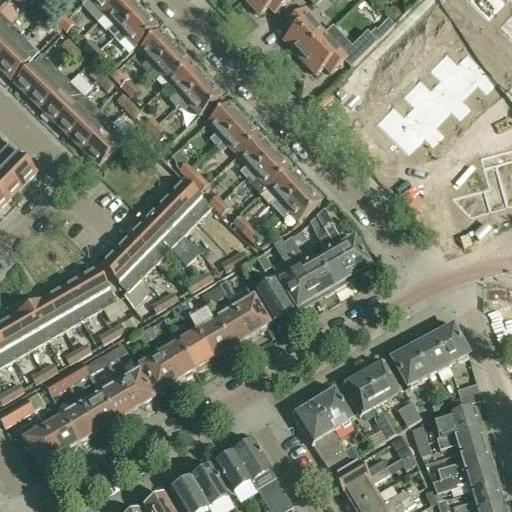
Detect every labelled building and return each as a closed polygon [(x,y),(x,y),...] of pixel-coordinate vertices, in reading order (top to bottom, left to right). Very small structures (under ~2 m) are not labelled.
[(27,2),(25,0),(11,0),(20,9),(27,2)] [(32,0),(32,1),(42,11),(51,0),(50,0),(32,0)] [(124,0),(91,0),(83,8),(83,7),(81,8),(97,25),(104,18),(124,0)] [(124,0),(104,18),(114,28),(108,34),(114,40),(142,14),(128,0),(124,0)] [(275,18),(292,1),(293,0),(244,0),(244,1),(261,19),(269,11),(275,18)] [(306,0),(314,9),(323,0),(306,0)] [(501,0),(464,0),(487,22),(505,3),(501,0)] [(0,38),(10,28),(19,19),(7,7),(0,14),(0,38)] [(45,20),(37,12),(29,18),(38,27),(45,20)] [(283,43),(299,61),(324,38),(314,27),(317,25),(304,12),(286,28),(292,35),(283,43)] [(125,40),(136,51),(157,31),(142,14),(114,40),(119,46),(125,40)] [(511,14),(498,28),(511,42),(511,14)] [(54,25),(60,30),(69,21),(63,16),(54,25)] [(59,33),(45,20),(38,27),(48,36),(47,37),(48,38),(45,41),(47,44),(59,33)] [(60,30),(67,37),(75,28),(69,21),(60,30)] [(0,38),(0,66),(24,41),(10,28),(0,38)] [(137,54),(148,65),(142,70),(148,77),(154,71),(176,51),(159,33),(137,54)] [(342,56),(324,38),(299,61),(316,79),(325,71),(331,78),(350,60),(344,54),(342,56)] [(0,72),(11,84),(39,55),(24,41),(0,66),(0,72)] [(61,49),(70,58),(77,51),(68,42),(61,49)] [(94,47),(85,55),(91,61),(100,53),(94,47)] [(112,47),(108,64),(133,70),(137,52),(112,47)] [(79,67),(85,61),(86,60),(77,51),(70,58),(79,67)] [(160,77),(169,87),(191,67),(176,51),(154,71),(148,77),(154,82),(160,77)] [(100,53),(91,61),(96,67),(105,59),(100,53)] [(446,54),(429,71),(439,81),(462,103),(477,87),(486,96),(497,85),(466,54),(456,64),(446,54)] [(42,58),(14,86),(29,101),(56,72),(42,58)] [(169,87),(178,97),(172,103),(178,109),(206,83),(191,67),(169,87)] [(96,70),(95,71),(88,77),(97,86),(105,79),(96,70)] [(29,101),(43,114),(70,86),(56,72),(29,101)] [(114,88),(105,79),(97,86),(107,96),(114,88)] [(419,81),(403,98),(413,108),(435,130),(451,114),(459,123),(470,111),(462,103),(439,81),(429,91),(419,81)] [(120,90),(126,96),(134,88),(128,82),(120,90)] [(200,120),(222,100),(206,83),(178,109),(184,115),(190,109),(200,120)] [(43,114),(56,128),(84,100),(70,86),(43,114)] [(140,94),(134,88),(126,96),(132,102),(140,94)] [(132,106),(123,97),(116,105),(125,114),(132,106)] [(56,128),(70,142),(98,114),(84,100),(56,128)] [(141,116),(132,106),(125,114),(134,123),(141,116)] [(228,106),(225,108),(206,126),(216,137),(209,143),(215,149),(243,122),(228,106)] [(393,108),(376,124),(409,157),(424,141),(433,150),(444,138),(435,130),(413,108),(403,118),(393,108)] [(70,142),(84,155),(112,127),(98,114),(70,142)] [(152,122),(144,129),(146,132),(150,136),(158,127),(152,122)] [(228,150),(237,160),(259,139),(243,122),(215,149),(222,156),(228,150)] [(99,170),(126,142),(112,127),(84,155),(99,170)] [(164,134),(158,127),(150,136),(156,142),(164,134)] [(237,160),(246,169),(239,175),(246,182),(275,156),(259,139),(237,160)] [(36,175),(8,148),(0,155),(0,168),(22,190),(36,175)] [(290,172),(275,156),(246,182),(253,190),(261,198),(290,172)] [(451,200),(470,219),(511,207),(511,161),(483,169),(488,190),(451,200)] [(178,174),(184,180),(192,171),(186,165),(178,174)] [(0,168),(0,195),(8,204),(22,190),(0,168)] [(184,180),(190,186),(198,177),(192,171),(184,180)] [(306,189),(290,172),(261,198),(260,199),(269,208),(270,208),(277,215),(306,189)] [(211,211),(183,184),(169,199),(197,226),(211,211)] [(321,205),(306,189),(277,215),(283,222),(290,216),(299,226),(321,205)] [(0,212),(8,204),(0,195),(0,212)] [(222,204),(217,198),(208,206),(214,212),(222,204)] [(169,199),(155,213),(183,240),(197,226),(169,199)] [(229,210),(222,204),(214,212),(220,219),(229,210)] [(155,213),(142,227),(170,254),(183,240),(155,213)] [(323,215),(317,220),(351,279),(369,269),(354,242),(343,248),(323,215)] [(232,227),(247,242),(256,234),(241,218),(232,227)] [(327,257),(317,263),(333,290),(351,279),(317,220),(310,226),(327,257)] [(142,227),(128,241),(156,268),(170,254),(142,227)] [(262,240),(256,234),(247,242),(253,249),(262,240)] [(128,241),(114,255),(143,282),(156,268),(128,241)] [(317,263),(307,269),(299,256),(291,241),(284,246),(315,300),(333,290),(317,263)] [(315,300),(284,246),(282,243),(273,248),(283,265),(272,271),(280,285),(296,311),(315,300)] [(114,255),(100,270),(128,297),(143,282),(114,255)] [(237,270),(248,263),(243,255),(232,261),(237,270)] [(264,258),(261,260),(257,263),(264,275),(271,270),(264,258)] [(220,268),(225,276),(237,270),(232,261),(220,268)] [(97,272),(79,282),(99,316),(103,313),(116,306),(116,304),(97,272)] [(213,284),(212,283),(208,275),(197,282),(202,290),(213,284)] [(79,282),(62,292),(82,325),(99,316),(79,282)] [(186,288),(190,296),(191,297),(202,290),(197,282),(186,288)] [(233,295),(226,285),(226,284),(219,289),(225,299),(226,299),(228,304),(235,300),(233,295)] [(274,286),(256,297),(273,326),(292,314),(274,286)] [(218,304),(225,299),(219,289),(212,293),(218,304)] [(62,292),(45,301),(65,335),(82,325),(62,292)] [(269,328),(253,302),(248,293),(228,304),(234,313),(250,340),(269,328)] [(178,305),(177,304),(173,296),(162,302),(167,311),(178,305)] [(45,301),(28,311),(48,345),(65,335),(45,301)] [(151,309),(156,317),(156,318),(167,311),(162,302),(151,309)] [(189,303),(180,308),(185,317),(194,312),(189,303)] [(115,324),(129,316),(124,306),(110,314),(115,324)] [(176,323),(185,317),(180,308),(170,314),(176,323)] [(197,327),(217,319),(213,309),(193,316),(197,327)] [(28,311),(11,321),(31,355),(48,345),(28,311)] [(234,313),(215,325),(231,351),(250,340),(234,313)] [(11,321),(0,327),(0,340),(14,364),(31,355),(11,321)] [(215,325),(196,336),(212,363),(231,351),(215,325)] [(120,327),(109,334),(114,342),(126,336),(120,327)] [(151,329),(144,334),(150,344),(158,340),(151,329)] [(447,370),(467,359),(452,331),(432,342),(447,370)] [(98,340),(103,348),(114,342),(109,334),(98,340)] [(144,334),(137,338),(144,349),(150,344),(144,334)] [(196,336),(178,348),(194,374),(212,363),(196,336)] [(0,340),(0,372),(14,364),(0,340)] [(453,380),(447,370),(432,342),(411,353),(427,381),(436,376),(442,386),(453,380)] [(94,360),(91,355),(86,347),(76,354),(80,362),(83,367),(94,360)] [(178,348),(159,359),(175,385),(194,374),(178,348)] [(392,364),(407,391),(427,381),(411,353),(392,364)] [(64,361),(69,369),(80,362),(76,354),(64,361)] [(159,359),(139,371),(155,397),(175,385),(159,359)] [(107,369),(102,360),(84,371),(89,379),(107,369)] [(47,382),(58,376),(53,367),(42,374),(47,382)] [(380,409),(380,408),(400,397),(384,369),(363,380),(380,409)] [(71,373),(62,378),(67,386),(76,381),(71,373)] [(35,389),(47,382),(42,374),(30,381),(35,389)] [(154,403),(137,375),(118,386),(134,414),(154,403)] [(62,378),(52,384),(57,392),(67,386),(62,378)] [(374,425),(386,445),(397,438),(393,431),(380,408),(380,409),(363,380),(343,391),(359,420),(371,414),(374,420),(374,425)] [(118,386),(99,397),(116,425),(134,414),(118,386)] [(18,388),(8,394),(13,402),(24,396),(18,388)] [(465,410),(481,405),(476,389),(460,394),(465,410)] [(0,398),(0,405),(1,408),(2,409),(13,402),(8,394),(0,398)] [(38,397),(27,404),(33,415),(44,409),(38,397)] [(99,397),(80,409),(97,437),(116,425),(99,397)] [(333,397),(316,408),(332,435),(350,424),(333,397)] [(447,405),(449,415),(462,411),(459,401),(447,405)] [(0,419),(0,425),(4,433),(33,415),(27,404),(26,403),(0,419)] [(443,413),(441,404),(430,407),(433,416),(443,413)] [(403,425),(393,431),(397,438),(407,432),(421,423),(411,407),(397,415),(403,425)] [(312,448),(331,478),(350,466),(344,455),(343,455),(339,449),(340,448),(332,435),(316,408),(306,414),(303,414),(294,419),(294,421),(299,430),(302,431),(312,448)] [(80,409),(61,420),(78,448),(97,437),(80,409)] [(434,422),(435,423),(440,442),(452,438),(481,430),(475,410),(434,422)] [(38,423),(59,459),(78,448),(61,420),(43,431),(38,423)] [(40,470),(59,459),(38,423),(18,434),(40,470)] [(456,450),(458,456),(486,448),(481,430),(452,438),(440,442),(436,443),(439,455),(456,450)] [(423,431),(421,431),(411,434),(415,449),(427,445),(423,431)] [(402,441),(391,447),(400,462),(400,463),(411,457),(411,456),(406,447),(402,441)] [(431,458),(427,445),(415,449),(415,450),(420,461),(431,458)] [(267,511),(293,511),(270,475),(253,447),(233,459),(250,486),(251,486),(267,511)] [(458,456),(461,467),(437,474),(440,483),(451,479),(492,467),(486,448),(458,456)] [(350,466),(361,459),(354,449),(344,455),(350,466)] [(387,471),(343,498),(347,503),(345,504),(349,511),(354,511),(378,498),(373,489),(383,483),(390,478),(403,471),(405,475),(416,469),(411,457),(400,463),(387,471)] [(233,497),(250,486),(233,459),(215,470),(233,497)] [(334,482),(332,483),(338,492),(339,491),(343,498),(387,471),(382,465),(374,470),(365,475),(359,466),(333,481),(334,482)] [(432,487),(436,498),(457,492),(456,490),(467,487),(469,494),(497,486),(492,467),(451,479),(440,483),(440,484),(432,487)] [(209,473),(190,484),(206,511),(208,511),(227,501),(209,473)] [(170,496),(180,511),(206,511),(190,484),(170,496)] [(469,494),(472,506),(453,511),(452,511),(477,511),(503,504),(497,486),(469,494)] [(390,511),(411,499),(407,493),(397,499),(384,507),(378,498),(354,511),(390,511)] [(431,494),(427,495),(423,497),(429,511),(437,508),(437,507),(431,494)] [(390,511),(407,511),(415,507),(411,499),(390,511)] [(170,511),(164,500),(143,511),(170,511)] [(437,511),(448,511),(445,503),(437,507),(437,508),(437,511)]
